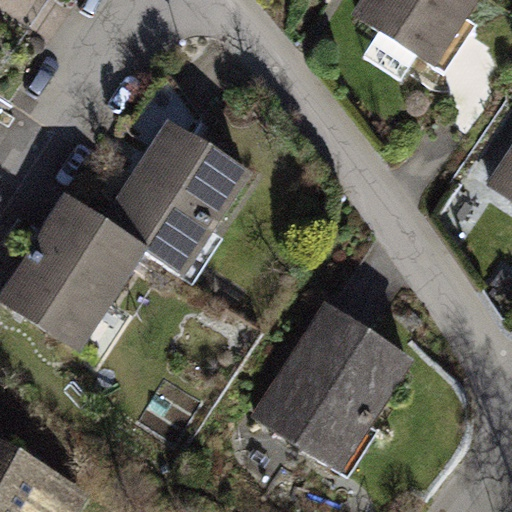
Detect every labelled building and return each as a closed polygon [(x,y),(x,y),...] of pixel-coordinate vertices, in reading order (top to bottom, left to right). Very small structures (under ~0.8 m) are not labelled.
[(378,0),(364,23),(449,77),(497,0),(378,0)] [(252,189),(178,137),(112,230),(186,282),(252,189)] [(511,158),(486,197),(511,214),(511,158)] [(147,261),(78,211),(7,307),(76,357),(147,261)] [(422,364),(331,304),(254,420),(346,480),(422,364)] [(82,511),(89,502),(0,451),(0,511),(82,511)]
